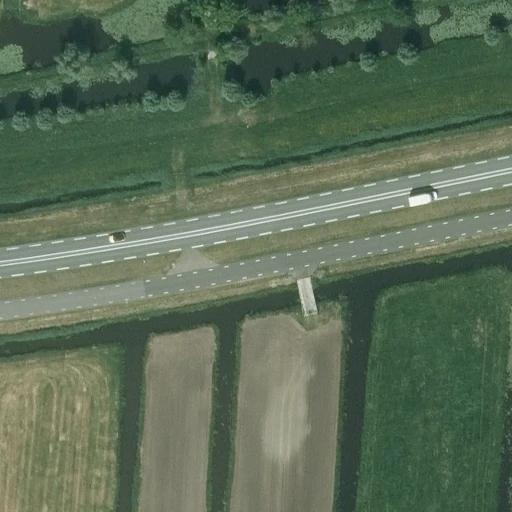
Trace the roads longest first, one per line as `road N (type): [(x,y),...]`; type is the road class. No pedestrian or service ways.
road 1 (unclassified): [(511,212),(0,306)]
road 2 (primary): [(0,263),(511,170)]
road 3 (track): [(176,152),(190,275)]
